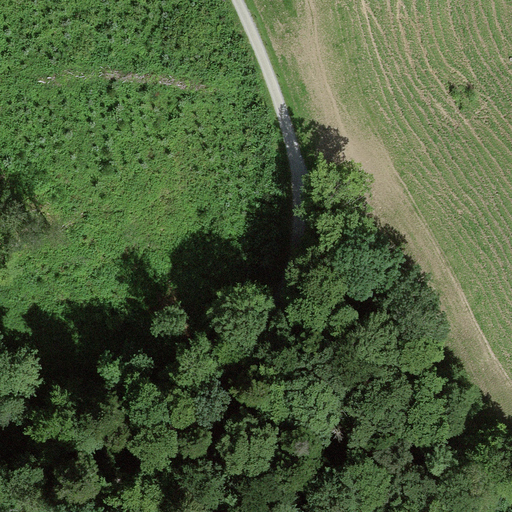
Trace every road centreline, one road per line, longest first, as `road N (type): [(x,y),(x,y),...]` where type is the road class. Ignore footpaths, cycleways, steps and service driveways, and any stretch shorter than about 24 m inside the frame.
road 1 (track): [(93,511),(232,347),(263,297),(294,213),(286,143)]
road 2 (track): [(286,143),(230,0)]
